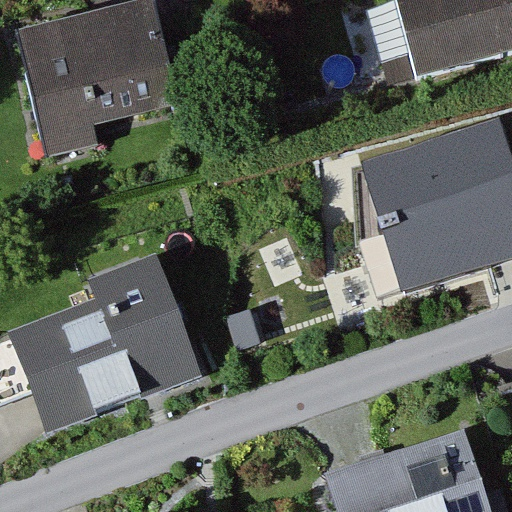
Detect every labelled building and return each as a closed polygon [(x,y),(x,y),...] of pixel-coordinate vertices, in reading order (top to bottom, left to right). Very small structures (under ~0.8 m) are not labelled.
[(511,0),(394,0),(418,82),(511,56),(511,0)] [(151,15),(23,49),(47,140),(175,106),(151,15)] [(511,183),(502,153),(374,194),(385,231),(379,233),(381,240),(362,246),(379,299),(489,264),(486,253),(511,244),(511,183)] [(105,310),(17,344),(51,431),(193,377),(152,270),(98,291),(105,310)] [(484,511),(463,447),(334,489),(342,511),(484,511)]
